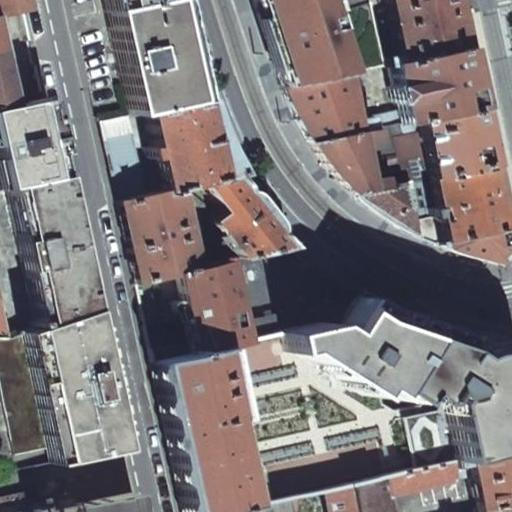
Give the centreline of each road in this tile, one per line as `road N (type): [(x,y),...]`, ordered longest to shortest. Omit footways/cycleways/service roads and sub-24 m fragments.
road 1 (residential): [(155,511),(42,0)]
road 2 (residential): [(206,0),(265,157),(333,236),(449,301),(511,296)]
